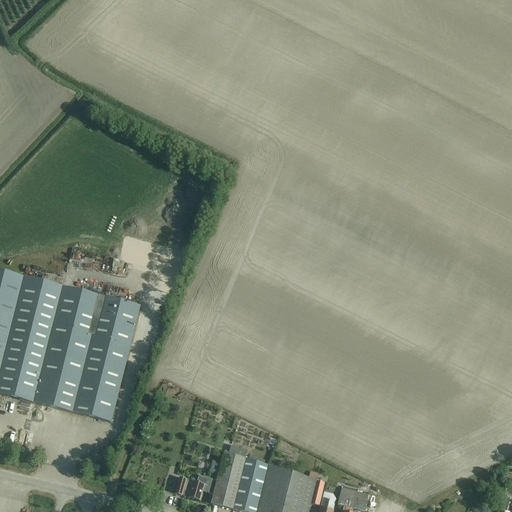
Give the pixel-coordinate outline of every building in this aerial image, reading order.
[(113,263),(124,266),(128,254),(117,251),(113,263)] [(0,395),(111,423),(131,345),(53,325),(62,287),(0,271),(0,395)] [(167,288),(159,286),(155,305),(163,307),(167,288)] [(140,307),(62,287),(53,325),(131,345),(140,307)] [(231,446),(228,456),(245,460),(248,451),(231,446)] [(224,454),(211,505),(239,511),(308,511),(310,505),(316,482),(245,460),(228,456),(224,454)] [(330,466),(326,473),(336,478),(339,471),(330,466)] [(180,478),(175,495),(200,502),(203,493),(209,494),(212,481),(199,477),(197,484),(193,483),(180,478)] [(319,507),(324,485),(316,482),(310,505),(319,507)] [(342,489),(338,506),(344,507),(342,511),(351,511),(352,509),(364,511),(368,495),(342,489)] [(333,511),(327,510),(330,500),(323,499),(319,511),(333,511)]
